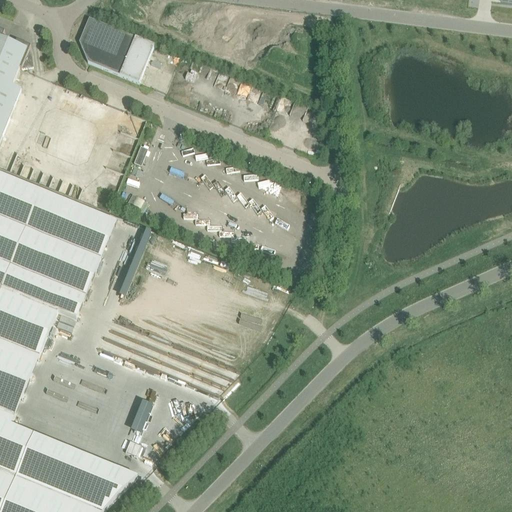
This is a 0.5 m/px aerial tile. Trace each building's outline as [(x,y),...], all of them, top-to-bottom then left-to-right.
[(155,47),(90,20),(80,44),(88,64),(140,85),(155,47)] [(0,145),(22,92),(13,88),(20,70),(22,71),(23,70),(34,69),(31,51),(30,51),(31,48),(17,43),(16,46),(2,41),(5,34),(0,31),(0,145)] [(96,133),(86,131),(80,155),(90,157),(96,133)] [(134,165),(142,168),(149,152),(141,148),(134,165)] [(0,511),(106,511),(138,480),(12,428),(58,315),(77,322),(117,225),(43,194),(43,193),(0,175),(0,511)] [(127,207),(144,217),(150,206),(133,197),(127,207)] [(280,314),(273,324),(281,329),(287,319),(280,314)] [(130,443),(126,454),(137,459),(142,448),(130,443)]
